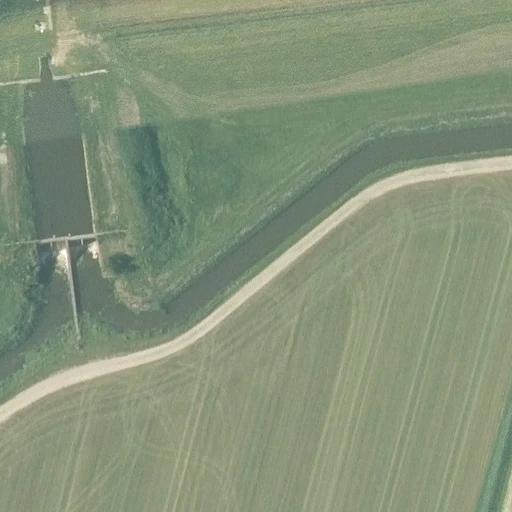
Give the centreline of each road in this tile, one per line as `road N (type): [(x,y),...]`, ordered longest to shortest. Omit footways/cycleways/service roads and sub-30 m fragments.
road 1 (track): [(0,417),(64,378),(178,344),(376,191),(511,162)]
road 2 (track): [(134,64),(92,35),(0,48)]
